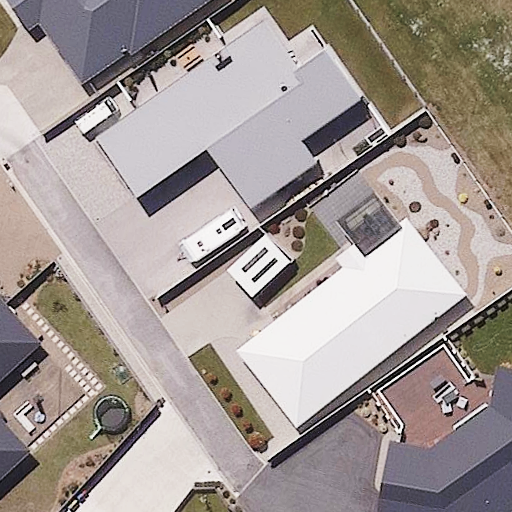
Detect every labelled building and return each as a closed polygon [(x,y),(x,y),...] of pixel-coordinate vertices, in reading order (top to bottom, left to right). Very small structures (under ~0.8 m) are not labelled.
[(14,0),(32,31),(51,24),(85,81),(217,0),(14,0)] [(264,21),(96,138),(138,197),(205,149),(251,208),(318,163),(303,139),(365,98),(330,45),(297,68),(264,21)] [(410,223),(238,351),(298,428),(470,301),(410,223)] [(0,483),(33,454),(0,410),(0,395),(46,361),(0,308),(0,483)] [(433,450),(388,442),(377,511),(511,511),(511,369),(492,366),(492,405),(433,450)]
